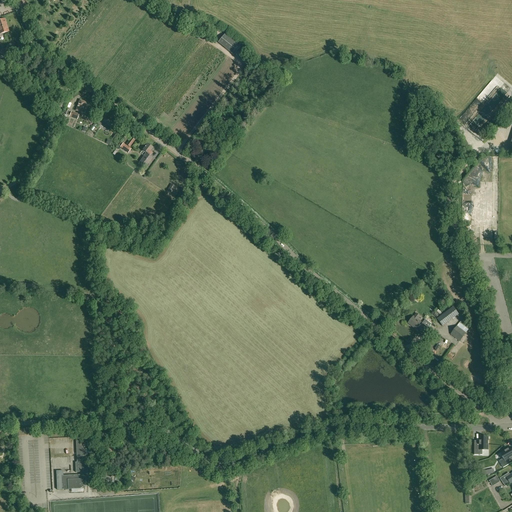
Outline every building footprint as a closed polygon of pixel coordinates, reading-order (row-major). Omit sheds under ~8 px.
[(9,32),(7,26),(0,27),(0,37),(3,37),(2,34),(9,32)] [(225,34),(218,43),(234,56),(241,47),(225,34)] [(0,61),(1,61),(0,59),(10,56),(8,49),(0,51),(0,61)] [(269,67),(258,61),(255,66),(266,73),(269,67)] [(76,111),(81,112),(82,109),(86,111),(87,106),(85,105),(85,102),(80,100),(76,111)] [(98,118),(93,125),(96,127),(97,125),(95,124),(96,123),(98,123),(97,124),(100,126),(102,124),(110,129),(113,123),(110,121),(109,119),(108,120),(105,118),(106,117),(103,116),(101,119),(98,118)] [(126,145),(130,147),(137,139),(133,136),(126,145)] [(120,147),(128,153),(131,149),(123,143),(120,147)] [(146,153),(144,155),(151,160),(153,158),(150,157),(153,153),(150,151),(153,148),(147,144),(143,150),(146,153)] [(151,160),(144,155),(140,161),(147,167),(151,160)] [(409,323),(412,326),(413,325),(418,329),(417,330),(418,330),(424,334),(429,327),(423,323),(422,324),(417,320),(420,316),(416,314),(409,323)] [(438,318),(437,319),(443,327),(450,321),(444,314),(438,318)] [(466,333),(458,326),(451,334),(460,341),(466,333)] [(428,341),(432,345),(437,338),(433,335),(428,341)] [(87,461),(86,461),(85,436),(76,437),(77,462),(75,462),(76,472),(88,471),(87,461)] [(474,443),(474,455),(482,455),(482,452),(482,450),(485,450),(488,450),(488,438),(479,437),(479,443),(474,443)] [(504,458),(499,461),(503,468),(511,462),(511,459),(511,457),(511,456),(511,448),(511,447),(501,453),(504,458)] [(56,470),(57,489),(84,488),(83,474),(63,475),(63,470),(56,470)] [(511,473),(510,475),(508,473),(500,478),(505,486),(511,482),(511,473)] [(110,478),(102,477),(101,482),(109,484),(109,483),(113,484),(114,482),(122,484),(124,478),(115,476),(115,477),(114,477),(110,476),(110,478)] [(492,486),(500,482),(496,476),(489,481),(492,486)]
